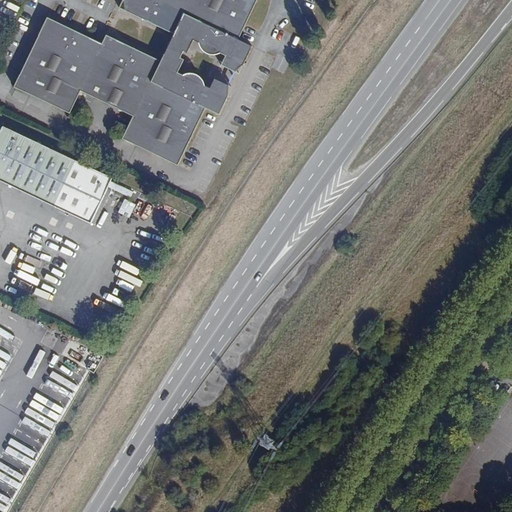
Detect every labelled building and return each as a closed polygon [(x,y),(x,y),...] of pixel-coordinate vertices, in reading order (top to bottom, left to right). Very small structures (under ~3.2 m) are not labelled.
[(257,0),(122,0),(123,0),(118,10),(173,36),(170,43),(182,49),(185,42),(226,62),(223,69),(234,74),(236,70),(239,68),(241,66),(244,65),(252,47),(238,41),(257,0)] [(102,44),(47,18),(13,88),(24,93),(25,93),(69,114),(80,92),(132,117),(121,139),(177,166),(205,110),(219,116),(227,98),(228,96),(228,94),(228,91),(228,87),(218,81),(214,87),(173,68),(176,61),(164,56),(161,62),(106,36),(102,44)] [(112,176),(3,127),(0,132),(0,181),(91,221),(107,186),(110,180),(112,176)] [(131,198),(134,192),(110,180),(107,186),(131,198)] [(136,204),(125,198),(118,212),(129,217),(136,204)]
